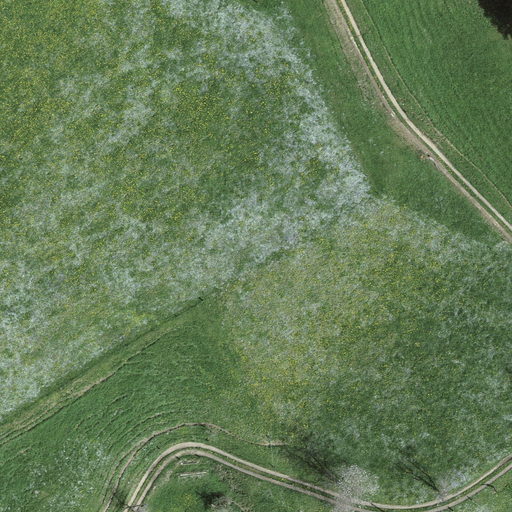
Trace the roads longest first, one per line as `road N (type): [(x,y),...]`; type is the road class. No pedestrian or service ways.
road 1 (track): [(129,511),(154,468),(177,449),(210,452),(390,510),(448,503),(511,459)]
road 2 (track): [(511,236),(409,129),(339,0)]
